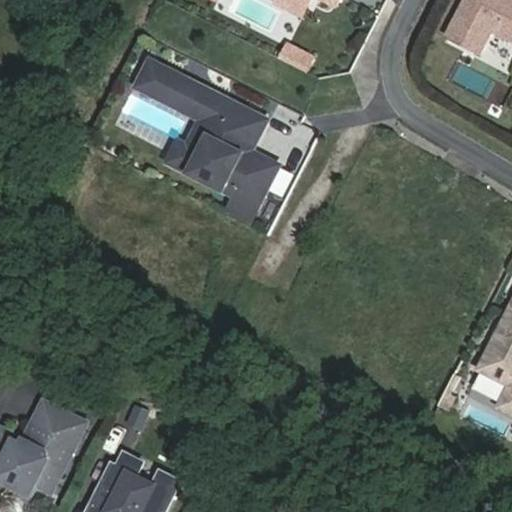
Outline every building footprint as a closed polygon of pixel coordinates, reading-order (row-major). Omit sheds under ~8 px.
[(302,16),(308,4),(300,0),(272,0),(302,16)] [(511,0),(466,0),(448,37),(482,54),(494,31),(511,39),(511,0)] [(284,43),(277,57),(291,64),(298,49),(284,43)] [(291,64),(304,71),(311,56),(298,49),(291,64)] [(261,207),(282,165),(254,151),(270,120),(153,60),(139,87),(152,94),(155,88),(219,121),(193,173),(238,196),(261,207)] [(219,121),(155,88),(152,94),(203,120),(198,131),(206,135),(198,150),(181,141),(171,162),(193,173),(219,121)] [(254,221),(261,207),(238,196),(232,209),(254,221)] [(511,310),(482,370),(484,371),(511,385),(503,404),(501,407),(511,412),(511,310)] [(511,385),(484,371),(475,389),(503,404),(511,385)] [(457,374),(448,392),(453,395),(462,377),(457,374)] [(453,395),(448,392),(441,406),(450,410),(457,397),(453,395)] [(67,469),(90,423),(47,401),(27,440),(25,444),(16,440),(14,434),(3,428),(0,434),(0,486),(1,484),(3,480),(17,487),(29,483),(33,476),(42,480),(51,461),(67,469)] [(27,440),(14,434),(16,440),(25,444),(27,440)] [(110,475),(91,511),(168,511),(183,483),(163,473),(156,487),(139,477),(146,464),(127,455),(120,468),(115,478),(110,475)] [(55,493),(67,469),(51,461),(42,480),(33,476),(29,483),(17,487),(3,480),(1,484),(31,500),(39,485),(55,493)] [(120,468),(115,465),(110,475),(115,478),(120,468)]
